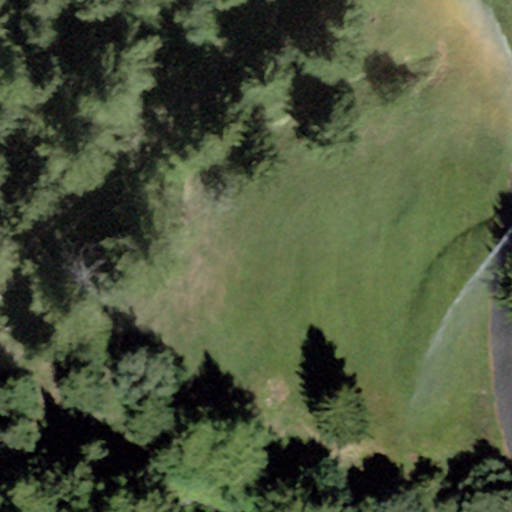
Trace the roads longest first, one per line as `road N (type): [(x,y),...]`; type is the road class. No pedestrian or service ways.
road 1 (track): [(0,289),(276,0)]
road 2 (track): [(511,257),(503,320),(511,410)]
